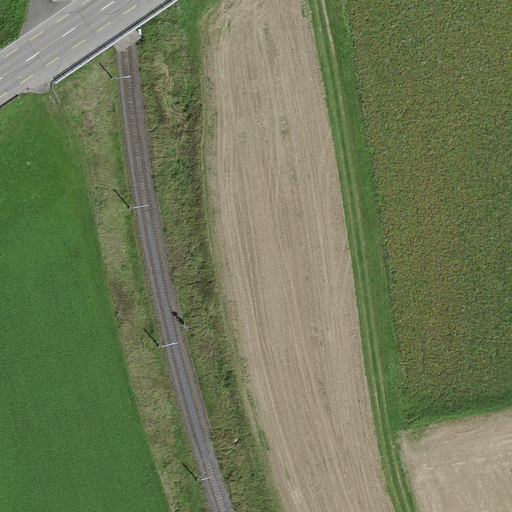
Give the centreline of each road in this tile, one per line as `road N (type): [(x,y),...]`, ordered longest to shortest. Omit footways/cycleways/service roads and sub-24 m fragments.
road 1 (track): [(318,0),(386,440),(406,511)]
road 2 (secondary): [(0,80),(118,0)]
road 3 (track): [(40,52),(74,168)]
